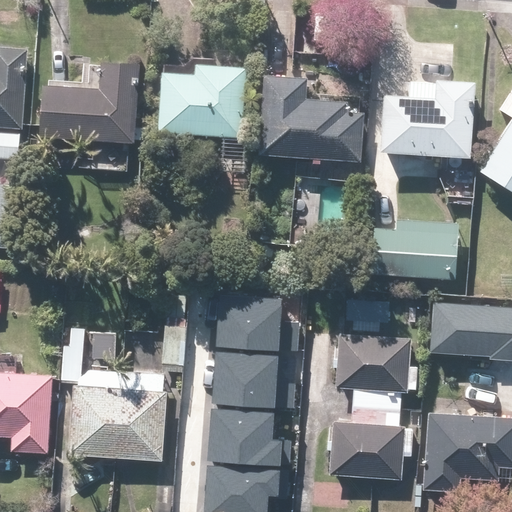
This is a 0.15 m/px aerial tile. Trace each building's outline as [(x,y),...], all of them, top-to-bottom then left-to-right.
[(30,47),(0,46),(0,126),(27,128),(30,47)] [(139,141),(142,64),(90,62),(90,86),(47,84),(45,137),(139,141)] [(198,73),(164,71),(161,133),(245,137),(249,66),(198,63),(198,73)] [(367,112),(351,111),(351,101),(311,99),(312,77),(266,74),(263,132),(262,155),(365,161),(367,112)] [(441,79),(441,84),(409,83),(409,96),(387,95),(384,153),(475,157),(479,81),(441,79)] [(511,118),(501,137),(503,139),(483,173),(511,190),(511,90),(500,110),(511,116),(511,118)] [(23,131),(0,130),(0,157),(23,159),(23,131)] [(0,246),(12,247),(16,182),(0,181),(0,246)] [(460,280),(463,224),(399,220),(398,231),(379,230),(376,275),(460,280)] [(297,358),(300,302),(214,297),(211,353),(297,358)] [(432,351),(494,355),(494,364),(511,364),(511,305),(435,301),(432,351)] [(190,308),(168,307),(166,341),(161,341),(160,368),(187,369),(187,364),(190,316),(190,308)] [(120,332),(95,331),(93,361),(118,362),(120,332)] [(411,393),(411,389),(418,389),(419,366),(412,366),(414,338),(342,334),(339,390),(357,390),(402,393),(411,393)] [(155,367),(157,343),(138,341),(136,365),(155,367)] [(294,414),(297,358),(211,353),(208,409),(294,414)] [(170,390),(167,389),(168,373),(84,367),(83,378),(83,382),(83,383),(78,383),(73,454),(165,461),(170,390)] [(0,370),(0,435),(14,437),(13,450),(50,452),(55,374),(0,370)] [(357,390),(356,421),(400,423),(402,393),(357,390)] [(437,400),(436,413),(431,413),(429,462),(427,490),(461,491),(462,477),(501,479),(502,465),(511,465),(511,416),(482,415),(482,402),(437,400)] [(291,469),(294,414),(208,409),(205,465),(291,469)] [(407,479),(408,456),(412,456),(413,428),(409,428),(409,424),(400,423),(356,421),(336,420),(333,476),(407,479)] [(288,511),(291,469),(205,465),(202,511),(288,511)]
